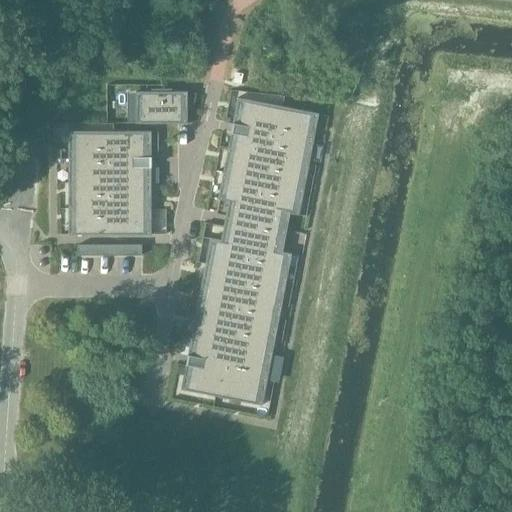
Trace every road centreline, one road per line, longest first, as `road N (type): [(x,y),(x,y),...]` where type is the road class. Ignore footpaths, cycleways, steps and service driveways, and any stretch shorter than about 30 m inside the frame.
road 1 (residential): [(209,109),(170,287)]
road 2 (residential): [(19,288),(170,287)]
